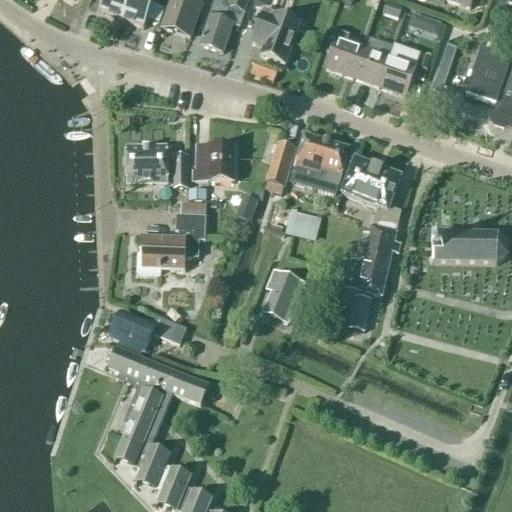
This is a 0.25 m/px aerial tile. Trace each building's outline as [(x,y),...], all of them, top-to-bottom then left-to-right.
[(121,24),(129,0),(104,0),(99,15),(121,24)] [(129,0),(121,24),(143,32),(155,0),(129,0)] [(171,0),(161,31),(189,41),(201,8),(179,0),(171,0)] [(233,27),(239,29),(248,0),(231,0),(231,2),(226,0),(216,0),(200,48),(222,57),(233,27)] [(261,6),(266,8),(269,0),(251,0),(248,10),(259,14),(261,6)] [(352,0),(338,0),(337,3),(350,8),(352,0)] [(443,6),(444,3),(469,12),(473,0),(428,0),(428,1),(443,6)] [(402,10),(387,4),(382,17),(397,23),(402,10)] [(154,8),(148,23),(160,27),(165,12),(154,8)] [(261,17),(250,47),(263,51),(260,59),(284,68),(300,26),(275,18),(274,21),(261,17)] [(427,22),(412,17),(408,30),(422,35),(427,22)] [(325,73),(352,82),(363,50),(336,41),(325,73)] [(431,93),(440,96),(455,51),(447,48),(431,93)] [(389,60),(363,50),(352,82),(378,92),(389,60)] [(511,69),(509,69),(511,63),(480,52),(465,98),(495,108),(490,122),(494,128),(503,131),(510,128),(511,121),(511,69)] [(405,101),(416,69),(389,60),(378,92),(405,101)] [(338,191),(350,152),(303,138),(291,176),(338,191)] [(276,147),(265,186),(284,191),(296,153),(276,147)] [(127,190),(168,190),(167,182),(173,181),(174,193),(188,193),(187,159),(173,160),(174,171),(167,171),(167,150),(126,151),(127,190)] [(208,185),(233,185),(234,151),(209,150),(209,151),(196,151),(196,175),(193,175),(192,185),(208,186),(208,185)] [(400,180),(354,162),(354,164),(347,181),(341,197),(377,211),(372,231),(371,231),(369,239),(364,237),(355,277),(361,279),(357,295),(381,301),(391,256),(397,257),(399,248),(393,246),(395,237),(395,236),(399,216),(388,211),(400,180)] [(254,203),(262,204),(262,195),(254,195),(254,203)] [(242,199),(234,220),(250,226),(258,205),(242,199)] [(315,246),(320,221),(290,215),(284,239),(315,246)] [(199,245),(205,245),(205,220),(176,219),(175,236),(178,236),(178,242),(172,242),(171,245),(160,245),(160,242),(141,241),(140,257),(138,257),(137,277),(160,278),(160,272),(170,273),(170,274),(184,275),(185,264),(198,261),(199,245)] [(507,259),(508,249),(507,247),(499,240),(500,240),(498,239),(433,238),(433,248),(432,248),(432,256),(432,267),(495,269),(497,268),(506,261),(507,259)] [(260,318),(286,329),(304,286),(268,271),(253,306),(263,311),(260,318)] [(349,323),(365,327),(370,303),(354,300),(349,323)] [(109,342),(119,345),(116,353),(139,362),(142,355),(144,356),(151,338),(179,350),(186,333),(155,320),(151,328),(120,315),(109,342)] [(139,362),(116,353),(116,352),(107,372),(145,388),(172,399),(200,410),(208,391),(139,362)] [(131,415),(126,427),(129,428),(155,439),(172,399),(145,388),(143,393),(140,392),(135,404),(138,405),(134,417),(131,415)] [(115,463),(140,474),(150,450),(155,439),(129,428),(112,468),(113,468),(115,463)] [(136,485),(161,496),(171,472),(164,469),(171,453),(170,453),(168,458),(150,450),(140,474),(133,490),(134,490),(136,485)] [(173,468),(171,472),(161,496),(154,511),(155,511),(157,508),(167,511),(185,511),(192,495),(185,492),(192,475),(190,480),(172,473),(174,468),(173,468)] [(195,490),(194,490),(192,495),(185,511),(207,511),(213,497),(211,502),(193,495),(195,490)]
